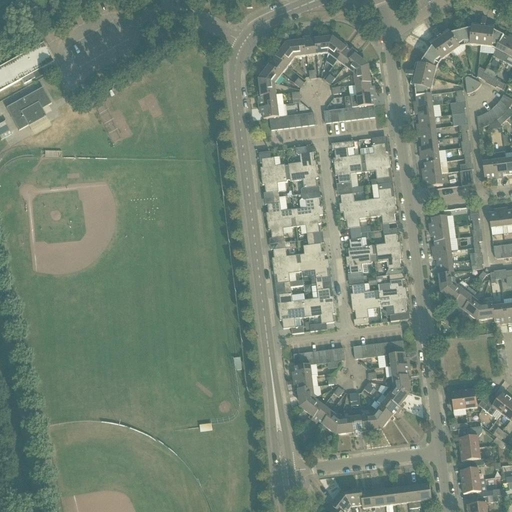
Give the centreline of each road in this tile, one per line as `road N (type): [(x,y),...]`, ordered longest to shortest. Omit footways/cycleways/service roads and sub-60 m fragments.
road 1 (tertiary): [(267,340),(241,139)]
road 2 (residential): [(345,333),(321,132)]
road 3 (residential): [(283,471),(439,452)]
road 4 (tertiary): [(283,471),(267,340)]
road 5 (residential): [(422,328),(408,203)]
road 6 (residential): [(126,28),(186,15),(243,44)]
road 7 (residential): [(439,452),(422,328)]
